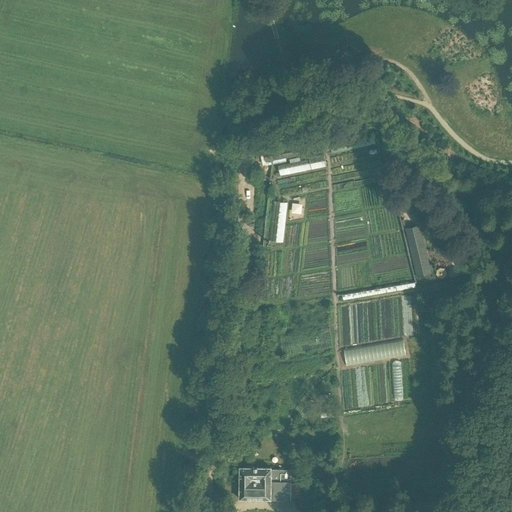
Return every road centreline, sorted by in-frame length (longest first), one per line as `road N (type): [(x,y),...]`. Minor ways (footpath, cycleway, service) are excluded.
road 1 (track): [(216,511),(209,492),(221,440),(214,373),(243,319),(241,133)]
road 2 (track): [(397,157),(432,171),(511,262)]
